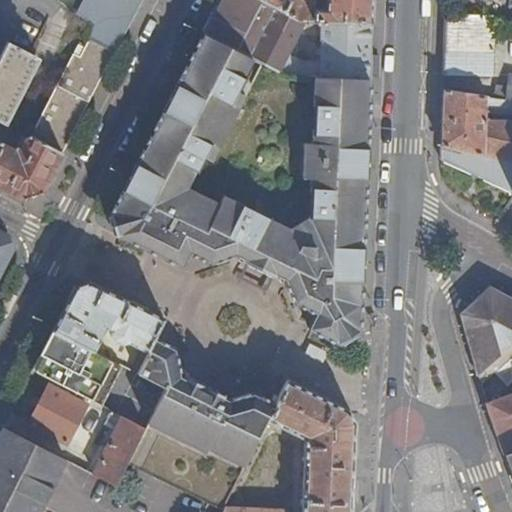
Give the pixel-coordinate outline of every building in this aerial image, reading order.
[(0,122),(2,123),(34,57),(32,56),(60,0),(0,0),(0,39),(7,43),(0,57),(0,122)] [(63,153),(141,0),(79,0),(73,14),(92,24),(75,56),(71,54),(27,139),(29,140),(31,137),(63,153)] [(301,21),(260,0),(222,0),(205,34),(286,74),(315,76),(369,78),(371,23),(301,21)] [(260,0),(301,21),(371,23),(372,0),(260,0)] [(494,17),(446,15),(444,76),(493,78),(494,17)] [(351,107),(368,97),(369,78),(315,76),(286,74),(205,34),(189,66),(205,74),(131,215),(134,226),(178,248),(185,233),(216,249),(243,242),(289,265),(302,292),(324,303),(343,293),(348,193),(351,107)] [(336,344),(359,330),(362,250),(365,163),(368,97),(351,107),(348,193),(343,293),(324,303),(302,292),(289,265),(243,242),(216,249),(185,233),(178,248),(134,226),(131,215),(205,74),(189,66),(161,122),(133,175),(112,215),(120,237),(184,269),(193,253),(215,264),(238,257),(280,277),(289,301),(313,313),(305,329),(336,344)] [(499,86),(496,98),(506,100),(508,88),(499,86)] [(496,98),(443,90),(441,161),(511,192),(511,121),(486,120),(486,108),(506,110),(506,100),(496,98)] [(42,193),(63,153),(31,137),(29,140),(27,139),(25,138),(16,153),(0,144),(0,187),(24,199),(42,193)] [(0,275),(13,251),(7,234),(0,230),(0,275)] [(90,282),(75,287),(54,331),(94,352),(106,329),(111,331),(111,333),(112,339),(123,345),(128,342),(150,353),(155,341),(166,320),(90,282)] [(470,345),(481,387),(496,374),(511,359),(511,299),(491,288),(461,315),(470,345)] [(94,352),(54,331),(31,376),(49,384),(87,404),(92,406),(115,362),(94,352)] [(167,389),(178,365),(176,351),(155,341),(150,353),(139,374),(158,384),(167,389)] [(511,359),(496,374),(507,386),(511,381),(511,359)] [(268,421),(276,406),(255,396),(230,403),(205,390),(202,396),(191,391),(194,385),(181,378),(178,365),(167,389),(161,400),(146,429),(128,464),(223,511),(225,509),(268,421)] [(301,511),(351,511),(355,423),(348,410),(288,381),(276,406),(268,421),(305,439),(301,511)] [(66,444),(87,404),(49,384),(29,425),(66,444)] [(511,395),(487,405),(505,456),(511,453),(511,395)] [(123,417),(94,475),(117,486),(128,464),(146,429),(123,417)] [(40,511),(67,461),(4,428),(0,434),(0,445),(1,446),(0,448),(0,511),(40,511)]
